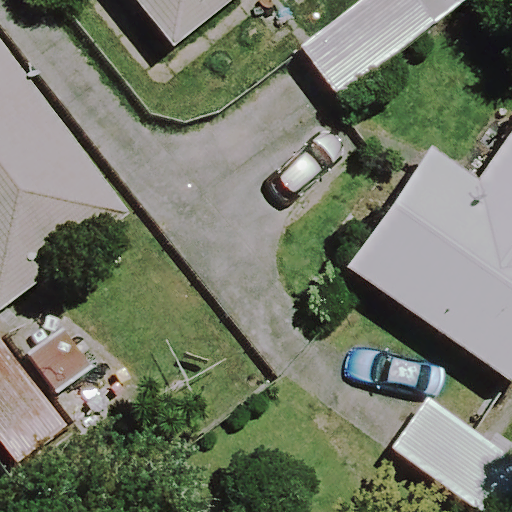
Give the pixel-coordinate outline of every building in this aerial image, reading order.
[(99,0),(148,64),(233,0),(99,0)] [(359,0),(286,59),(326,109),(435,23),(416,0),(359,0)] [(0,315),(111,234),(0,80),(0,315)] [(511,387),(511,157),(466,125),(347,296),(501,403),(511,387)] [(52,437),(0,371),(0,474),(2,477),(52,437)] [(511,473),(402,404),(363,466),(435,511),(495,511),(511,485),(511,473)]
